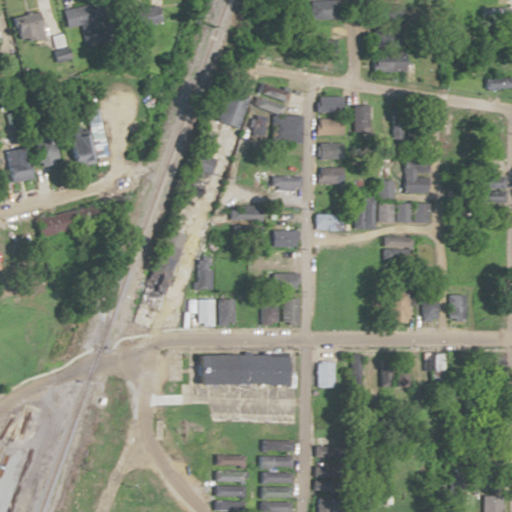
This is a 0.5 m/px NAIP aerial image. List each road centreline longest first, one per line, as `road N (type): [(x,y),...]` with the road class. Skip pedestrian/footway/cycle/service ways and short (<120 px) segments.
road 1 (residential): [(18,394),(157,346),(256,337),(511,339)]
road 2 (residential): [(299,511),(298,75)]
road 3 (residential): [(511,134),(511,511)]
road 4 (residential): [(511,110),(251,68)]
road 5 (residential): [(157,346),(224,150)]
road 6 (residential): [(157,346),(144,427),(159,464),(212,511)]
